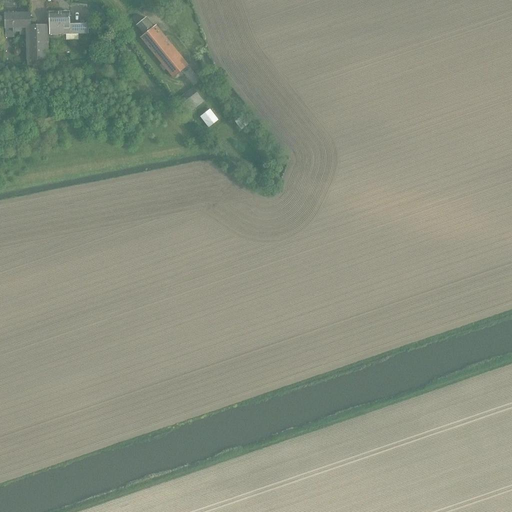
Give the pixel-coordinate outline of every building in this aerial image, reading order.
[(50,34),(96,33),(95,24),(69,25),(69,12),(49,12),(50,34)] [(24,35),(25,35),(24,28),(25,28),(25,26),(30,26),(30,19),(30,13),(5,13),(6,35),(14,35),(14,32),(19,32),(19,35),(24,35)] [(141,38),(173,77),(188,65),(172,45),(165,37),(156,26),(154,27),(146,18),(136,26),(144,36),(141,38)] [(48,66),(47,25),(36,25),(36,19),(30,19),(30,26),(25,26),(25,28),(24,28),(25,35),(26,35),(27,66),(48,66)] [(177,99),(188,113),(203,101),(192,88),(177,99)] [(209,110),(200,117),(208,128),(218,120),(209,110)] [(249,123),(241,114),(233,121),(241,130),(249,123)]
